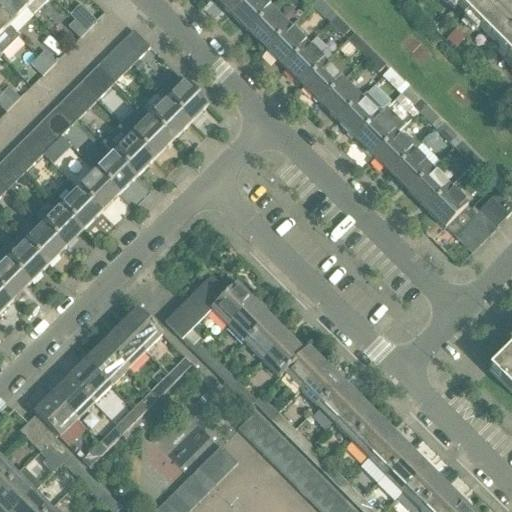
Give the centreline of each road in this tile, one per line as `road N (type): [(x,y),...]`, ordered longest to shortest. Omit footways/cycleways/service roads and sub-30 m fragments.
road 1 (residential): [(0,397),(210,189)]
road 2 (residential): [(457,315),(268,127)]
road 3 (residential): [(399,373),(210,189)]
road 4 (residential): [(0,138),(141,2)]
road 5 (residential): [(268,127),(141,2)]
road 6 (residential): [(511,487),(399,373)]
